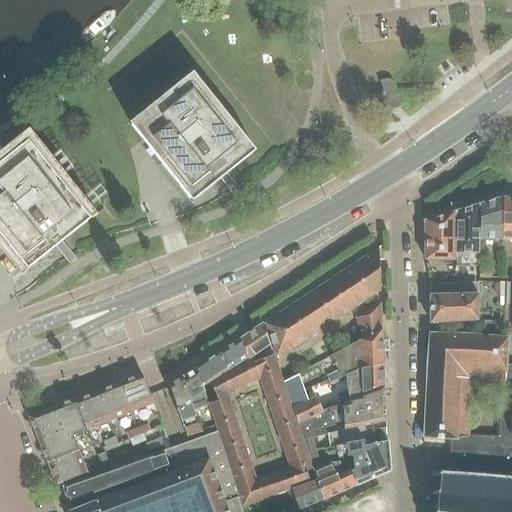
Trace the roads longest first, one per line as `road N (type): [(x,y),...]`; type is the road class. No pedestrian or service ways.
road 1 (residential): [(402,511),(394,208),(382,177)]
road 2 (secondary): [(161,289),(265,244),(382,177)]
road 3 (secondary): [(0,367),(161,289)]
road 4 (secondary): [(161,289),(0,341)]
road 5 (secondary): [(382,177),(492,101)]
